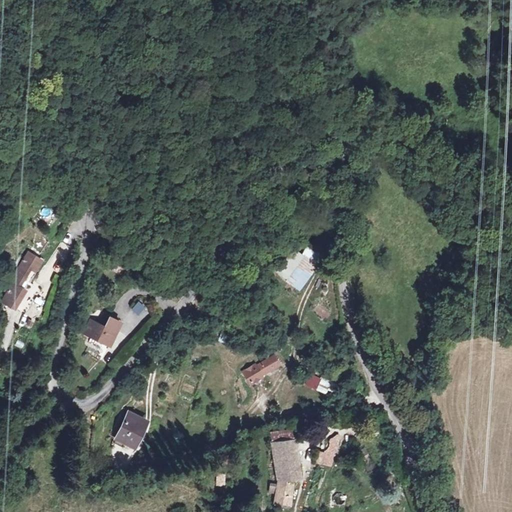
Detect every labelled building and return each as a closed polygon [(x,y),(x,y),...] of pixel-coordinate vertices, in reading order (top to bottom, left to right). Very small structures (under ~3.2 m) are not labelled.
[(44,206),(39,215),(52,221),(56,212),(44,206)] [(326,259),(313,250),(298,272),(311,281),(326,259)] [(44,259),(31,252),(13,281),(16,283),(7,300),(18,307),(22,300),(18,298),(25,287),(22,285),(33,267),(38,270),(44,259)] [(18,298),(22,300),(29,289),(25,287),(18,298)] [(130,308),(142,318),(149,310),(137,300),(130,308)] [(108,311),(103,321),(109,324),(113,315),(108,311)] [(94,318),(87,333),(114,344),(126,321),(113,315),(109,324),(103,321),(94,318)] [(9,348),(14,326),(7,324),(1,346),(9,348)] [(256,363),(243,369),(250,381),(253,379),(258,377),(262,375),(261,373),(280,363),(276,355),(256,365),(256,363)] [(320,376),(319,378),(310,373),(305,383),(324,393),(326,388),(330,381),(320,376)] [(334,384),(330,381),(326,388),(330,391),(334,384)] [(142,421),(127,414),(117,438),(132,444),(134,440),(132,439),(134,434),(136,435),(142,421)] [(270,435),(271,446),(294,442),(292,433),(270,435)] [(294,442),(271,446),(278,482),(277,487),(271,486),(270,494),(276,495),(275,508),(289,510),(292,482),(300,477),(294,442)] [(334,452),(326,449),(322,458),(329,462),(334,452)] [(225,485),(224,468),(215,468),(216,485),(225,485)]
